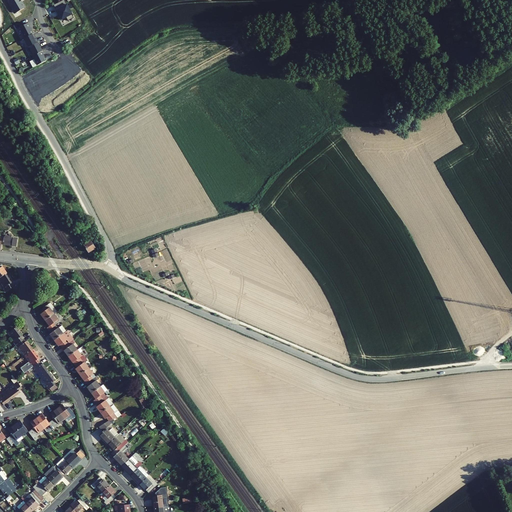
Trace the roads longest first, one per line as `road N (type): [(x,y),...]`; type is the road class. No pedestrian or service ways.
road 1 (unclassified): [(499,366),(357,377),(110,270)]
road 2 (unclassified): [(0,43),(106,240),(110,270)]
